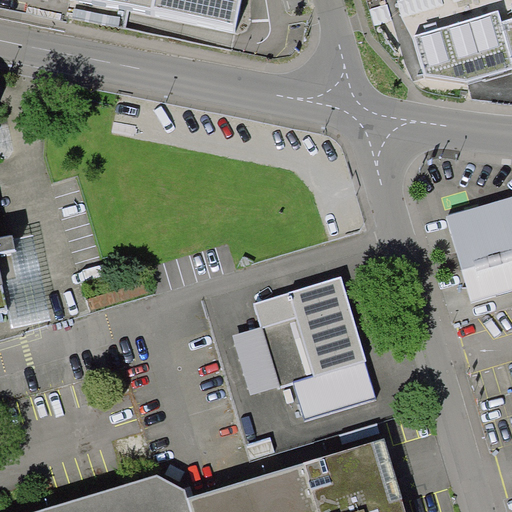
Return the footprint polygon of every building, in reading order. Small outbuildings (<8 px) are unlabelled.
[(64,0),(234,35),(241,0),(64,0)] [(511,24),(503,27),(511,56),(511,24)] [(511,201),(448,220),(473,304),(511,292),(511,201)] [(0,315),(6,314),(0,286),(0,258),(13,256),(10,243),(0,245),(0,315)] [(377,399),(341,282),(256,308),(281,392),(297,387),(307,421),(377,399)] [(404,511),(385,446),(190,503),(187,496),(161,482),(57,511),(404,511)]
